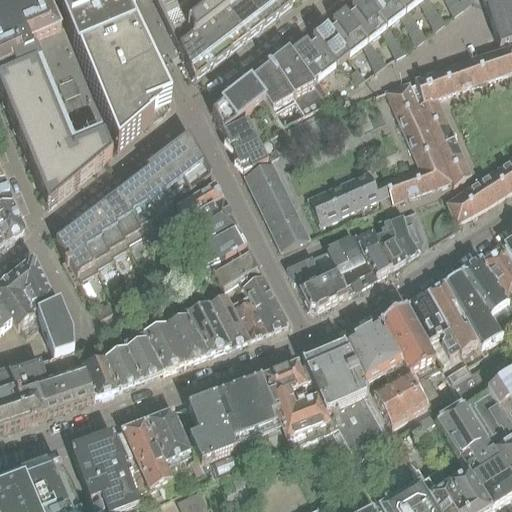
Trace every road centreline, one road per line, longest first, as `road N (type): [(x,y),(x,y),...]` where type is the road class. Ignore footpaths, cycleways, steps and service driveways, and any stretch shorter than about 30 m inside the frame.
road 1 (residential): [(0,461),(307,343)]
road 2 (residential): [(307,343),(186,115)]
road 3 (residential): [(307,343),(511,218)]
road 4 (residential): [(186,115),(40,238)]
road 5 (residential): [(186,115),(331,0)]
road 6 (residential): [(91,360),(41,256),(40,238)]
road 7 (residential): [(186,115),(130,0)]
